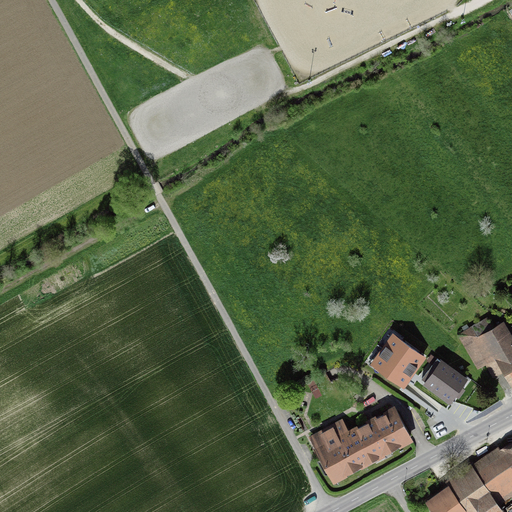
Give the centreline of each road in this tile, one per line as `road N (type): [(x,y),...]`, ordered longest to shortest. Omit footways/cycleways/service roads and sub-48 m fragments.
road 1 (track): [(49,0),(329,511)]
road 2 (secondary): [(387,480),(511,415)]
